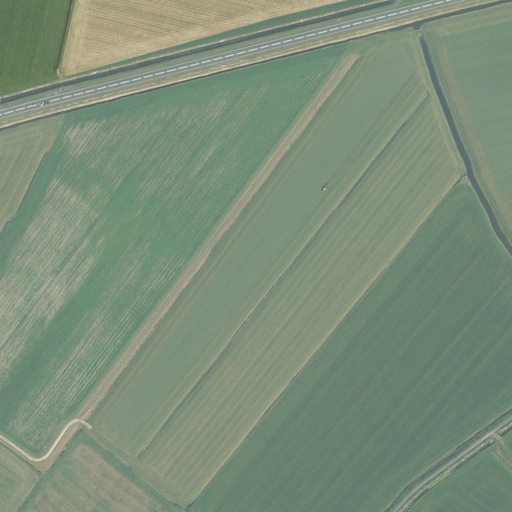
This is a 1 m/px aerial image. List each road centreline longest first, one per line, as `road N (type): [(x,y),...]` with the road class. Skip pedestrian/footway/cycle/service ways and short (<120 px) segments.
road 1 (trunk): [(0,115),(448,0)]
road 2 (unclassified): [(396,511),(511,419)]
